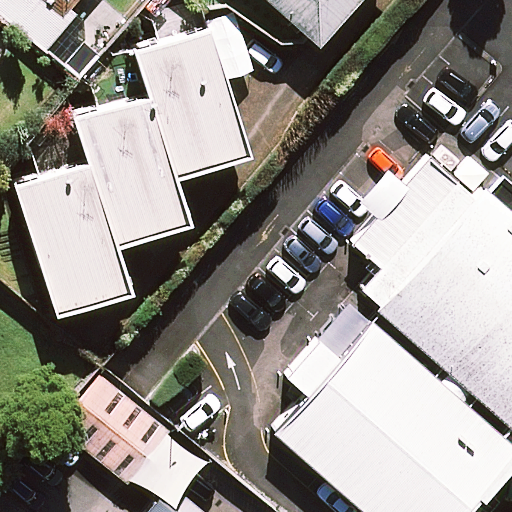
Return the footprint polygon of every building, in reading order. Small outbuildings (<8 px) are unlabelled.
[(68,0),(41,0),(57,14),(68,0)] [(266,0),(311,39),(345,0),(266,0)] [(238,146),(199,20),(125,43),(139,89),(66,112),(80,157),(8,179),(46,306),(121,283),(107,237),(179,215),(165,169),(238,146)] [(485,183),(466,165),(457,175),(431,153),(410,177),(391,161),(363,195),(381,210),(358,238),(384,260),(365,282),(386,300),(375,312),(511,433),(511,182),(497,169),(485,183)] [(465,511),(511,459),(511,433),(375,313),(342,350),(322,332),(289,370),(309,387),(277,423),(377,511),(465,511)] [(164,428),(96,373),(54,425),(122,480),(164,428)] [(192,511),(162,486),(139,511),(192,511)]
